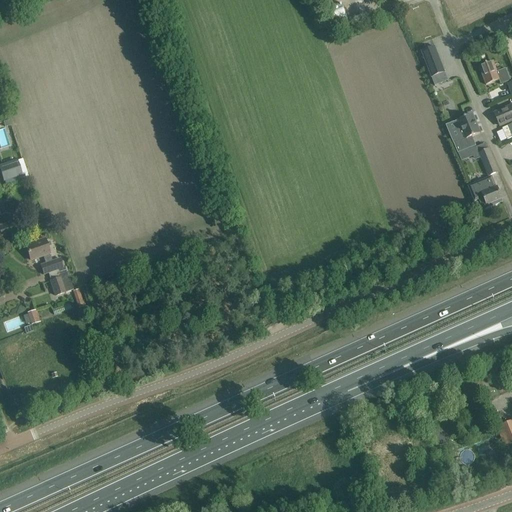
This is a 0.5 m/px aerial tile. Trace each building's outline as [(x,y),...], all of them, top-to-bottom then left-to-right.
[(445,74),(435,48),(431,50),(422,53),(432,79),(445,74)] [(479,67),(486,85),(499,81),(502,86),(511,83),(506,69),(496,73),(492,62),(479,67)] [(435,91),(450,87),(448,82),(434,86),(435,91)] [(511,106),(495,114),(500,127),(511,121),(511,106)] [(457,154),(476,146),(472,137),(480,134),(472,115),(453,123),(461,141),(453,144),(457,154)] [(508,127),(502,129),(507,140),(511,137),(511,124),(508,126),(508,127)] [(511,141),(502,146),(509,162),(511,160),(511,141)] [(485,144),(477,148),(479,154),(488,176),(498,172),(489,150),(487,151),(485,144)] [(17,160),(0,165),(0,172),(3,182),(4,182),(5,185),(28,177),(27,174),(23,159),(17,161),(17,160)] [(469,186),(468,187),(475,202),(479,200),(479,201),(483,210),(496,205),(495,203),(502,200),(497,188),(496,188),(493,181),(492,177),(469,186)] [(22,210),(12,212),(13,220),(2,222),(4,232),(26,228),(22,210)] [(44,275),(63,268),(60,259),(52,261),(45,240),(26,246),(31,260),(43,256),(46,264),(41,265),(44,275)] [(171,266),(168,256),(158,259),(161,269),(171,266)] [(59,276),(59,278),(50,281),(55,296),(73,290),(73,289),(67,273),(59,276)] [(139,278),(141,285),(155,280),(152,273),(139,278)] [(106,283),(110,294),(126,289),(122,278),(106,283)] [(84,306),(78,289),(73,291),(78,308),(84,306)] [(38,310),(23,314),(27,326),(41,322),(38,310)] [(511,421),(501,426),(511,453),(511,421)] [(404,447),(399,435),(367,449),(373,461),(385,487),(393,483),(381,458),(404,447)]
